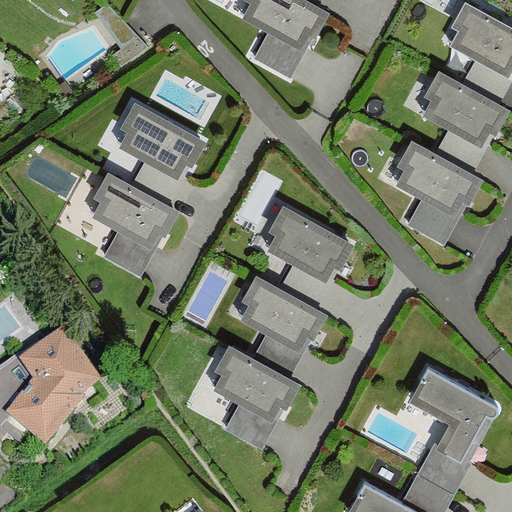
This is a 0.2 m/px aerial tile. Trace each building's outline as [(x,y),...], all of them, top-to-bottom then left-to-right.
[(335,14),(309,0),(251,0),(255,2),(246,19),(269,32),(254,59),(290,79),(313,35),(321,39),(335,14)] [(109,4),(98,12),(123,49),(113,56),(122,66),(149,48),(109,4)] [(511,27),(470,4),(456,29),(464,33),(454,50),(511,81),(511,27)] [(511,122),(511,111),(444,73),(430,97),(437,101),(428,118),(486,151),(495,135),(503,139),(511,122)] [(210,143),(140,105),(125,132),(131,135),(123,150),(181,181),(190,166),(196,169),(210,143)] [(490,183),(417,142),(403,166),(411,171),(401,188),(424,201),(410,227),(445,247),(469,204),(476,208),(490,183)] [(181,212),(113,175),(93,214),(121,231),(105,256),(145,279),(181,212)] [(361,246),(288,205),(274,230),(282,234),(272,251),(330,283),(340,267),(347,271),(361,246)] [(334,317),(261,276),(247,301),(255,305),(245,322),(303,354),(313,338),(320,342),(334,317)] [(99,384),(65,339),(45,354),(40,347),(0,375),(0,490),(15,473),(0,461),(0,445),(8,435),(20,445),(29,433),(46,448),(82,402),(79,398),(99,384)] [(309,388),(236,347),(222,372),(230,376),(220,393),(243,406),(228,433),(264,453),(287,409),(295,413),(309,388)] [(460,425),(445,453),(467,466),(492,419),(495,420),(499,420),(502,419),(503,416),(504,414),(504,410),(501,407),(435,372),(419,402),(460,425)] [(439,450),(424,476),(460,497),(475,470),(467,466),(445,453),(439,450)] [(451,511),(460,497),(424,476),(408,505),(420,511),(451,511)] [(420,511),(408,505),(373,486),(359,511),(420,511)]
